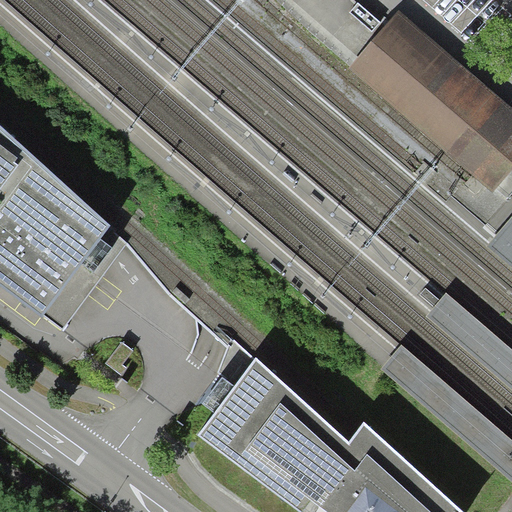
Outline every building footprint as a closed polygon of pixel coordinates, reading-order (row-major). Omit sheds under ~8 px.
[(490,193),(511,168),(511,110),(398,11),(347,68),(490,193)] [(127,244),(0,127),(0,285),(62,331),(127,244)] [(511,214),(484,245),(511,269),(511,214)] [(511,352),(445,295),(424,316),(511,391),(511,352)] [(133,351),(123,343),(107,363),(121,375),(127,368),(123,364),(133,351)] [(511,444),(407,354),(399,347),(383,365),(393,373),(511,475),(511,444)] [(459,511),(366,429),(351,441),(258,364),(201,438),(300,511),(459,511)]
